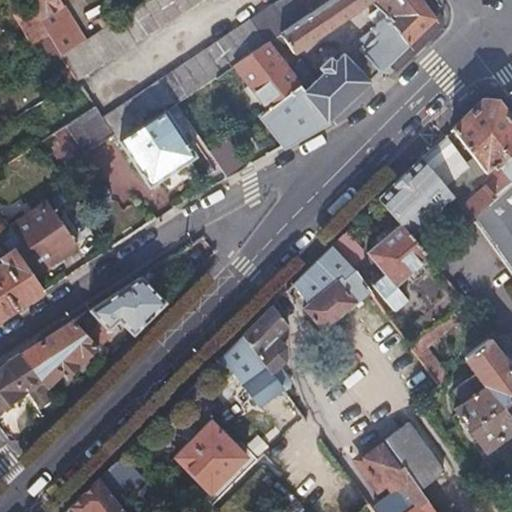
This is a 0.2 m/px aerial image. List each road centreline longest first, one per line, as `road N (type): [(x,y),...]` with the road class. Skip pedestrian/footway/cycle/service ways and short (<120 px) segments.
road 1 (secondary): [(30,490),(334,176)]
road 2 (residential): [(334,176),(294,176),(251,192),(0,346)]
road 3 (secondary): [(334,176),(488,27)]
